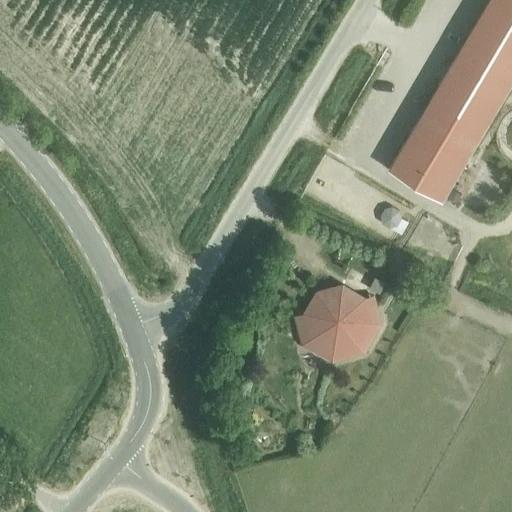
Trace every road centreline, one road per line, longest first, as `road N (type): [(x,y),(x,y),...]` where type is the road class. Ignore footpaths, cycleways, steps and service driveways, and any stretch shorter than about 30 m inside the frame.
road 1 (unclassified): [(138,339),(166,324),(364,0)]
road 2 (tertiary): [(138,339),(46,179),(0,129)]
road 3 (tertiary): [(110,460),(153,392),(138,339)]
